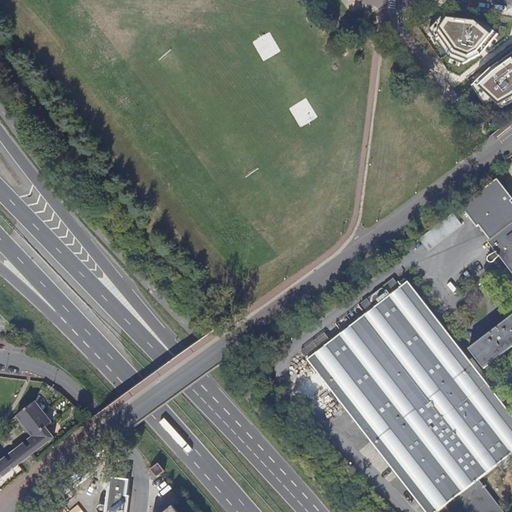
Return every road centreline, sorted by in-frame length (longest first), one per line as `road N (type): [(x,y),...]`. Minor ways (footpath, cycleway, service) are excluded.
road 1 (primary): [(308,508),(0,131)]
road 2 (primary): [(308,508),(0,190)]
road 3 (residential): [(233,320),(342,245),(353,224),(384,2)]
road 4 (primary): [(61,306),(244,511)]
road 5 (residential): [(137,511),(133,461),(67,384),(0,360)]
road 6 (residential): [(495,151),(389,15)]
